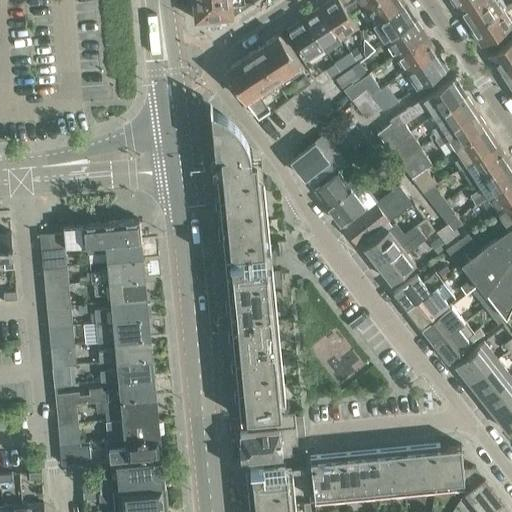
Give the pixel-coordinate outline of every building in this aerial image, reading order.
[(225,16),(233,15),(231,4),(243,3),(242,0),(192,0),(195,19),(203,18),(203,22),(208,25),(220,23),(225,20),(225,16)] [(328,0),(320,6),(340,37),(357,27),(348,14),(339,0),(328,0)] [(362,5),(368,0),(339,0),(348,14),(362,5)] [(368,0),(362,5),(373,22),(403,3),(401,0),(368,0)] [(459,8),(461,11),(478,0),(451,0),(458,9),(459,8)] [(462,16),(471,29),(502,8),(496,0),(478,0),(461,11),(464,15),(462,16)] [(407,5),(406,6),(403,3),(373,22),(384,39),(416,18),(407,5)] [(308,16),(305,18),(324,48),(340,37),(320,6),(307,14),(308,16)] [(511,23),(502,8),(471,29),(481,45),(511,25),(511,23)] [(324,48),(305,18),(301,20),(300,19),(287,27),(308,59),(324,48)] [(384,39),(394,55),(425,35),(423,32),(424,31),(416,18),(384,39)] [(278,33),(245,55),(265,87),(299,65),(278,33)] [(427,39),(425,35),(394,55),(405,72),(437,51),(429,38),(427,39)] [(511,39),(488,55),(499,71),(511,62),(511,39)] [(355,60),(361,56),(354,47),(349,50),(355,60)] [(332,60),(332,61),(339,71),(355,60),(349,50),(348,49),(332,60)] [(448,67),(437,51),(405,72),(416,88),(448,67)] [(257,93),(265,87),(245,55),(225,68),(245,100),(258,117),(269,108),(257,93)] [(371,71),(363,59),(335,78),(343,88),(353,82),(354,84),(371,71)] [(330,76),(339,71),(332,61),(323,67),(330,76)] [(509,83),(511,87),(511,86),(511,62),(499,71),(507,84),(509,83)] [(372,94),(382,87),(372,71),(354,84),(353,82),(343,88),(352,99),(367,88),(372,94)] [(288,86),(295,94),(310,82),(304,73),(288,86)] [(423,98),(398,114),(404,123),(429,106),(434,114),(465,93),(455,77),(423,98)] [(385,86),(382,87),(372,94),(367,88),(352,99),(366,117),(379,107),(382,110),(396,101),(385,86)] [(474,106),(465,93),(434,114),(440,124),(431,130),(435,136),(436,137),(444,131),(475,111),(472,108),(474,106)] [(217,173),(227,276),(241,417),(246,417),(281,414),(281,412),(269,287),(281,285),(280,272),(280,269),(267,270),(257,173),(258,173),(256,160),(251,161),(249,148),(246,138),(241,130),(235,124),(229,117),(220,112),(211,108),(215,151),(216,151),(218,173),(217,173)] [(449,138),(455,147),(487,126),(478,113),(477,114),(475,111),(444,131),(436,137),(435,136),(434,138),(439,145),(449,138)] [(401,144),(396,138),(409,131),(404,123),(398,114),(390,120),(392,122),(377,133),(391,151),(401,144)] [(345,119),(333,129),(339,137),(352,127),(345,119)] [(453,161),(459,169),(460,168),(496,143),(494,140),(495,139),(487,126),(455,147),(461,156),(453,161)] [(419,148),(420,148),(409,131),(396,138),(401,144),(391,151),(400,162),(419,148)] [(324,134),(292,160),(311,185),(344,160),(324,134)] [(500,146),(498,147),(496,143),(460,168),(465,176),(471,172),(476,180),(508,159),(500,146)] [(400,162),(412,177),(430,165),(419,148),(400,162)] [(511,164),(508,159),(476,180),(482,187),(471,195),(476,204),(487,196),(511,179),(511,164)] [(364,177),(350,187),(327,206),(340,223),(364,204),(358,197),(391,171),(384,162),(364,177)] [(430,165),(412,177),(424,193),(434,185),(441,180),(430,165)] [(315,189),(327,206),(350,187),(364,177),(360,171),(346,182),(338,171),(315,189)] [(511,179),(487,196),(480,201),(485,208),(492,203),(498,212),(511,203),(511,179)] [(350,221),(343,226),(358,244),(412,202),(398,183),(350,221)] [(434,185),(424,193),(435,207),(446,201),(434,185)] [(446,201),(435,207),(447,223),(456,216),(453,212),(453,211),(446,201)] [(511,203),(498,212),(509,229),(511,226),(511,203)] [(447,223),(452,229),(461,223),(456,216),(447,223)] [(394,222),(364,246),(378,264),(430,223),(425,217),(403,234),(394,222)] [(63,226),(63,231),(65,245),(87,243),(106,242),(141,238),(139,218),(63,226)] [(435,229),(430,223),(378,264),(391,281),(415,262),(407,251),(435,229)] [(511,226),(509,229),(479,249),(467,233),(446,248),(459,264),(463,261),(473,274),(479,281),(492,298),(506,316),(507,315),(511,305),(511,226)] [(11,230),(0,231),(0,267),(14,266),(11,230)] [(41,247),(65,245),(63,231),(40,233),(41,247)] [(430,241),(437,250),(446,244),(439,235),(430,241)] [(143,258),(141,238),(106,242),(87,243),(88,253),(106,251),(107,261),(143,258)] [(278,250),(286,249),(286,239),(277,240),(278,250)] [(43,260),(44,267),(67,265),(65,245),(41,247),(42,260),(43,260)] [(93,283),(96,282),(109,281),(144,277),(143,258),(107,261),(108,271),(92,272),(93,283)] [(45,274),(44,275),(45,287),(69,285),(67,265),(44,267),(45,274)] [(443,279),(452,273),(446,265),(437,271),(443,279)] [(394,291),(407,307),(442,280),(435,270),(423,280),(417,273),(394,291)] [(282,294),(291,294),(289,271),(280,272),(281,285),(282,294)] [(479,281),(473,274),(461,285),(466,291),(471,287),(479,281)] [(144,277),(109,281),(96,282),(97,292),(110,290),(111,300),(146,297),(144,277)] [(442,280),(407,307),(420,324),(455,297),(442,280)] [(479,281),(471,287),(484,304),(492,298),(479,281)] [(47,299),(48,306),(70,304),(69,285),(45,287),(46,299),(47,299)] [(17,297),(16,290),(3,291),(4,298),(17,297)] [(148,316),(146,297),(111,300),(112,306),(95,308),(97,321),(97,322),(113,320),(148,316)] [(492,298),(484,304),(498,322),(506,316),(492,298)] [(48,314),(47,314),(49,326),(72,324),(70,304),(48,306),(48,314)] [(464,320),(452,304),(422,327),(435,343),(458,325),(464,320)] [(150,336),(148,316),(113,320),(97,322),(99,341),(115,339),(150,336)] [(458,325),(435,343),(448,360),(483,332),(478,327),(473,331),(464,320),(458,325)] [(51,339),(52,346),(74,344),(72,324),(49,326),(50,339),(51,339)] [(152,356),(150,336),(115,339),(116,349),(100,350),(101,361),(117,359),(152,356)] [(484,340),(455,363),(469,380),(497,358),(484,340)] [(76,363),(74,344),(52,346),(52,353),(51,353),(52,366),(53,366),(54,366),(54,365),(69,364),(76,363)] [(119,378),(154,375),(152,356),(117,359),(118,368),(101,370),(102,380),(119,378)] [(469,380),(482,397),(511,375),(497,358),(469,380)] [(54,366),(53,366),(55,377),(53,377),(54,379),(55,378),(55,384),(71,383),(69,364),(54,365),(54,366)] [(88,380),(88,371),(77,372),(78,381),(88,380)] [(156,394),(154,375),(119,378),(120,387),(103,389),(103,387),(90,388),(90,394),(80,395),(80,391),(75,391),(76,403),(95,400),(121,398),(156,394)] [(495,414),(511,400),(511,376),(511,375),(482,397),(495,414)] [(55,392),(56,404),(76,403),(75,391),(75,390),(55,392)] [(158,414),(156,394),(121,398),(95,400),(96,411),(105,410),(106,419),(123,417),(158,414)] [(511,400),(495,414),(509,431),(511,429),(511,400)] [(78,422),(76,403),(56,404),(57,416),(58,416),(59,424),(78,422)] [(294,411),(281,412),(281,414),(246,417),(248,430),(296,425),(295,414),(294,411)] [(160,434),(158,414),(123,417),(106,419),(105,419),(106,439),(110,439),(124,437),(160,434)] [(296,425),(248,430),(240,431),(241,441),(241,443),(237,445),(238,456),(242,456),(243,459),(293,454),(291,444),(297,443),(296,434),(305,433),(303,414),(295,414),(296,425)] [(60,443),(80,442),(78,422),(59,424),(60,430),(59,430),(60,443)] [(161,454),(160,434),(124,437),(110,439),(106,439),(108,459),(161,454)] [(82,461),(80,442),(60,443),(62,463),(82,461)] [(465,491),(480,511),(487,511),(504,499),(485,475),(484,476),(476,466),(463,467),(461,443),(440,445),(440,446),(309,459),(310,468),(312,468),(314,497),(314,499),(464,484),(465,491)] [(83,491),(98,490),(164,483),(162,458),(111,463),(112,480),(110,480),(109,478),(82,481),(83,491)] [(247,486),(249,511),(290,511),(287,473),(286,473),(285,460),(263,462),(263,467),(250,468),(250,469),(251,469),(253,486),(249,486),(249,485),(247,486)] [(29,479),(42,477),(41,470),(28,471),(29,479)] [(1,481),(12,480),(12,472),(0,473),(1,481)] [(167,509),(165,483),(164,483),(98,490),(83,491),(84,499),(99,497),(99,500),(111,499),(111,497),(114,497),(115,511),(131,511),(166,509),(167,509)] [(511,511),(511,509),(504,499),(487,511),(511,511)] [(24,511),(44,511),(44,501),(23,503),(24,511)] [(24,511),(23,503),(3,505),(3,511),(24,511)]
